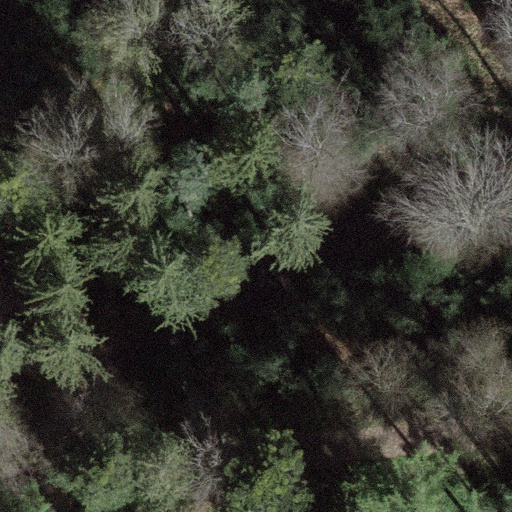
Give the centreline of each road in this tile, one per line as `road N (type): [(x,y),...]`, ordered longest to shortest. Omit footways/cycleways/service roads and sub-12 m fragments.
road 1 (track): [(0,451),(275,272),(442,189),(511,164)]
road 2 (track): [(0,497),(511,428)]
